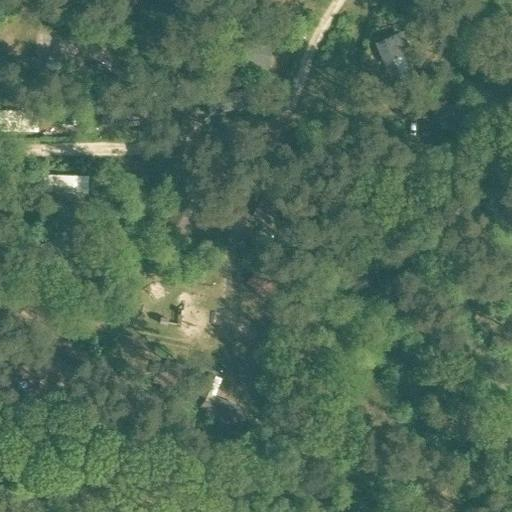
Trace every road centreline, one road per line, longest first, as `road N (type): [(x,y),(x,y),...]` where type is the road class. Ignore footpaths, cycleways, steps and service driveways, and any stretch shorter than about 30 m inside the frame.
road 1 (track): [(340,0),(240,217),(224,331)]
road 2 (track): [(0,292),(271,467)]
road 3 (track): [(281,117),(201,143),(0,152)]
